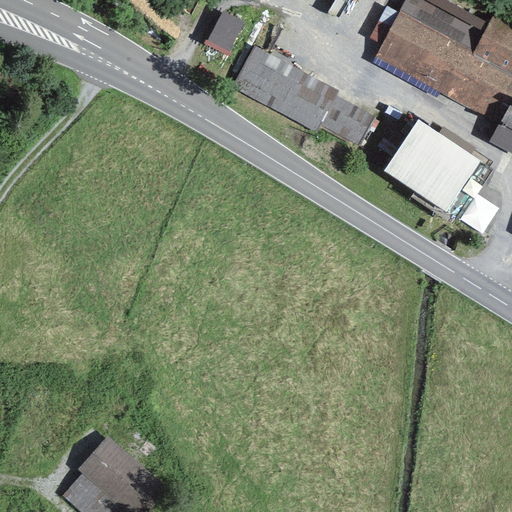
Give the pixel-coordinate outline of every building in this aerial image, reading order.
[(511,148),(511,69),(480,51),(488,37),(422,0),(412,0),(384,55),(504,120),(493,139),(511,148)] [(495,24),(488,37),(480,51),(511,69),(511,26),(509,25),(507,30),(495,24)] [(319,123),(359,144),(373,118),(333,97),(319,123)] [(447,218),(482,167),(418,124),(383,175),(447,218)] [(87,469),(134,511),(136,511),(158,488),(109,445),(87,469)]
